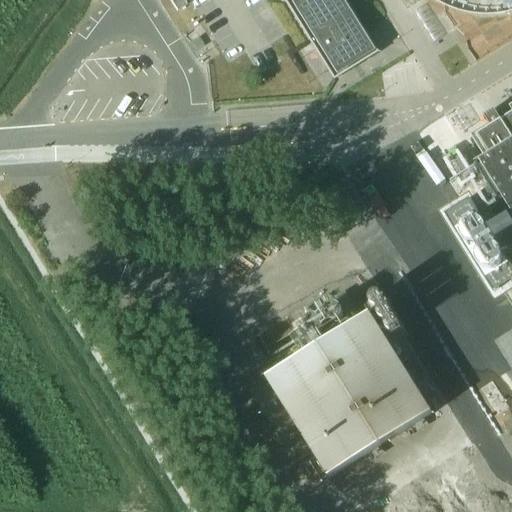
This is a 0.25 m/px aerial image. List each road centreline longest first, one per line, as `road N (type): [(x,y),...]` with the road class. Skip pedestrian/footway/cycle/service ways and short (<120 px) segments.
road 1 (unclassified): [(194,135),(177,64),(151,30),(121,21),(92,35),(16,153)]
road 2 (unclassified): [(16,153),(194,135)]
